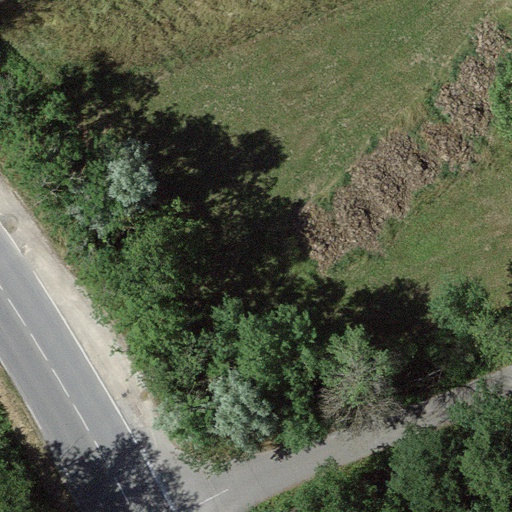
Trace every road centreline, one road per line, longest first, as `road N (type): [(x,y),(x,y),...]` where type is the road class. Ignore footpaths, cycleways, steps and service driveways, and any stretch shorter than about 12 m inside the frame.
road 1 (unclassified): [(179,511),(511,386)]
road 2 (primary): [(141,511),(0,276)]
